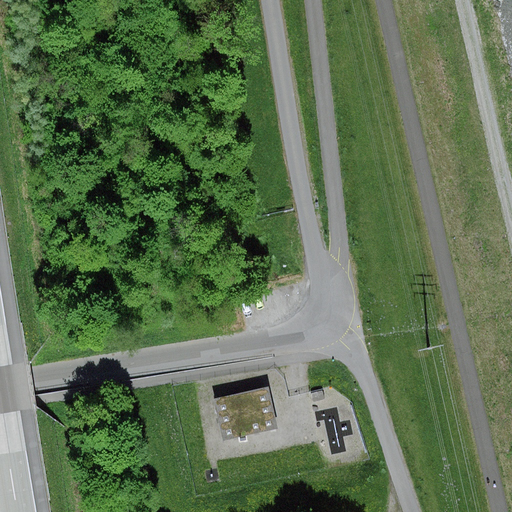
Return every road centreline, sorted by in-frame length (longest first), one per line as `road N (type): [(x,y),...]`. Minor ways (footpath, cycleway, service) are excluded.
road 1 (track): [(382,0),(499,511)]
road 2 (unclassified): [(353,321),(293,340),(0,386)]
road 3 (track): [(353,321),(314,0)]
road 4 (track): [(460,0),(511,228)]
road 5 (track): [(412,511),(353,321)]
